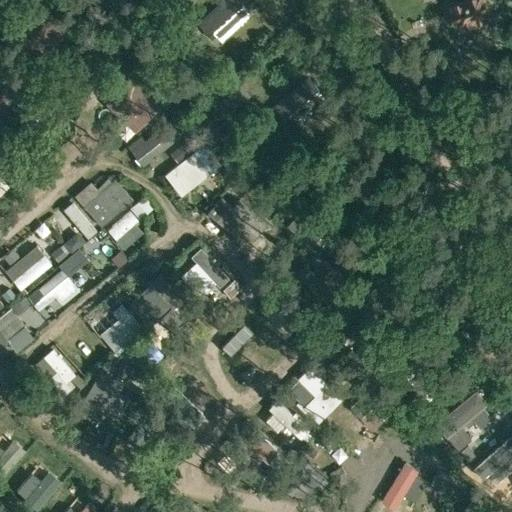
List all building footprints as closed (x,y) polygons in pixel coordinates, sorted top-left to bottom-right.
[(239,4),(235,0),(223,0),(220,3),(221,4),(199,24),(206,32),(211,28),(221,39),(247,15),(238,5),(239,4)] [(454,23),(458,22),(460,28),(490,17),(483,0),(467,0),(451,6),(454,13),(450,14),(454,23)] [(146,127),(157,114),(149,107),(162,93),(149,82),(156,74),(143,63),(113,99),(146,127)] [(298,123),(325,100),(316,89),(318,88),(309,78),(299,87),(300,88),(277,107),(284,115),(288,112),(298,123)] [(55,111),(72,101),(66,91),(34,108),(41,120),(49,116),(54,126),(61,122),(55,111)] [(140,135),(127,146),(143,166),(189,129),(177,114),(144,140),(140,135)] [(43,149),(31,149),(31,162),(44,161),(43,149)] [(0,178),(14,165),(0,150),(0,178)] [(101,193),(83,209),(100,229),(132,203),(115,182),(101,193)] [(118,224),(128,234),(159,203),(149,193),(118,224)] [(23,243),(14,251),(22,260),(17,264),(32,282),(52,265),(37,248),(31,253),(23,243)] [(85,251),(104,274),(111,269),(92,245),(85,251)] [(80,291),(62,268),(27,295),(38,310),(55,296),(62,305),(80,291)] [(150,280),(128,300),(150,324),(172,304),(150,280)] [(16,328),(5,298),(0,299),(0,331),(11,328),(16,342),(39,333),(35,322),(16,328)] [(395,339),(370,312),(358,324),(373,338),(359,352),(350,343),(337,356),(356,377),(395,339)] [(51,336),(36,341),(41,354),(56,348),(51,336)] [(123,383),(101,370),(78,408),(90,415),(97,404),(107,410),(123,383)] [(247,422),(236,434),(264,459),(275,447),(247,422)] [(315,463),(304,455),(280,488),(292,496),(315,463)]
